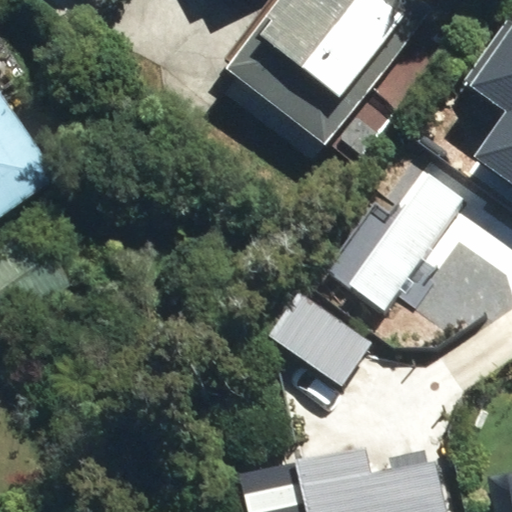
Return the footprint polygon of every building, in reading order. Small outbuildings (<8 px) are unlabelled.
[(284,0),(231,73),(328,145),(431,5),(424,0),(284,0)] [(474,161),(511,186),(511,23),(472,83),(510,108),(474,161)] [(0,217),(59,181),(0,89),(0,217)] [(391,308),(463,200),(404,161),(332,269),(391,308)] [(27,233),(0,252),(0,321),(2,324),(61,282),(27,233)] [(373,342),(297,291),(266,336),(342,387),(373,342)] [(362,448),(239,477),(247,511),(441,511),(430,463),(368,477),(362,448)]
